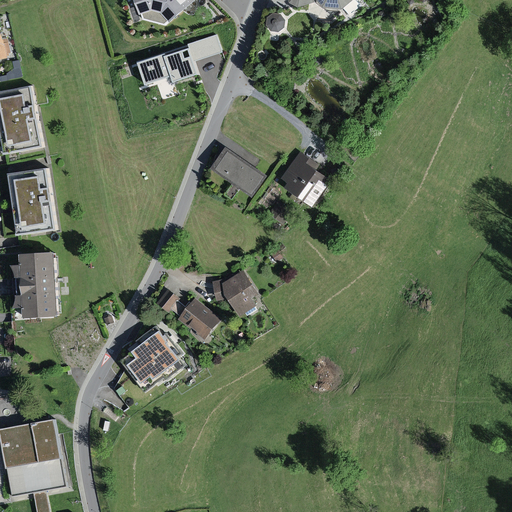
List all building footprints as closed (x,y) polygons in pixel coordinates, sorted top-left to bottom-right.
[(142,0),(143,0),(148,18),(169,24),(176,20),(197,0),(142,0)] [(294,0),(296,3),(303,6),(322,0),(325,0),(331,8),(347,9),(358,0),(294,0)] [(270,11),(269,27),(286,28),(286,12),(270,11)] [(4,22),(0,22),(0,60),(13,58),(9,38),(8,38),(4,22)] [(165,54),(138,63),(145,85),(171,76),(173,83),(198,74),(194,62),(223,52),(217,34),(187,44),(188,48),(166,56),(165,54)] [(327,62),(321,51),(311,56),(317,67),(327,62)] [(11,74),(13,79),(27,76),(25,66),(19,67),(11,74)] [(35,84),(0,90),(0,97),(2,109),(10,151),(46,144),(35,84)] [(271,174),(230,145),(216,165),(257,194),(271,174)] [(287,177),(295,182),(292,187),(320,205),(337,179),(320,168),(324,163),(306,150),(287,177)] [(53,169),(16,173),(19,200),(23,231),(59,227),(53,169)] [(297,209),(281,198),(274,208),(289,219),(297,209)] [(288,258),(281,248),(275,253),(282,262),(288,258)] [(27,252),(31,318),(63,316),(60,250),(27,252)] [(223,298),(233,295),(235,297),(234,297),(238,302),(242,308),(242,307),(248,315),(261,305),(256,298),(266,292),(251,269),(234,280),(233,273),(218,277),(223,298)] [(170,286),(161,302),(174,309),(183,294),(170,286)] [(199,295),(183,318),(212,337),(228,314),(199,295)] [(131,352),(135,359),(126,366),(140,383),(150,376),(153,382),(181,361),(157,332),(131,352)] [(59,419),(6,430),(8,443),(18,495),(39,491),(50,489),(72,484),(59,419)] [(55,511),(50,489),(39,491),(43,511),(55,511)]
